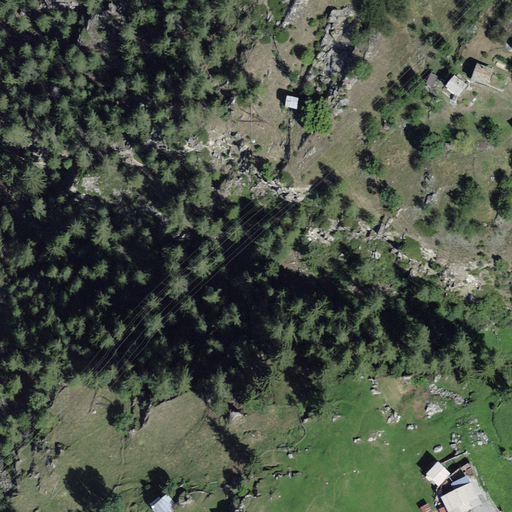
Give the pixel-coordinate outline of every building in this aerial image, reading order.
[(497,76),(483,70),(479,81),(493,86),(497,76)] [(469,90),(460,84),(455,91),(464,98),(469,90)] [(436,459),(426,473),(440,484),(451,469),(436,459)] [(466,479),(439,494),(448,511),(454,511),(477,499),(466,479)] [(166,491),(151,502),(158,511),(168,511),(177,506),(166,491)]
